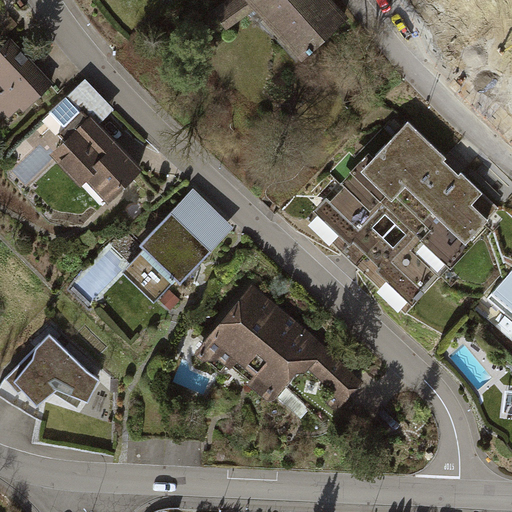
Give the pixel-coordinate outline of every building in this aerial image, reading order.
[(244,0),(296,57),(343,15),(328,0),(244,0)] [(54,86),(14,42),(0,54),(0,120),(5,115),(9,119),(21,109),(24,113),(54,86)] [(56,128),(64,135),(88,112),(93,118),(98,122),(113,108),(84,77),(51,108),(63,121),(56,128)] [(116,142),(98,122),(93,118),(88,112),(64,135),(48,149),(76,179),(82,173),(105,197),(139,166),(116,142)] [(505,211),(412,127),(377,165),(371,159),(334,200),(328,194),(303,222),(408,317),(505,211)] [(194,188),(171,209),(202,240),(209,248),(232,226),(194,188)] [(202,240),(171,209),(139,241),(143,245),(123,267),(153,296),(175,273),(179,277),(209,248),(202,240)] [(364,381),(252,282),(192,349),(221,374),(230,363),(247,377),(244,380),(265,396),(277,393),(296,370),(304,370),(307,367),(345,400),(364,381)] [(110,373),(51,322),(10,375),(0,394),(0,397),(45,419),(42,441),(116,458),(115,394),(102,386),(110,373)]
